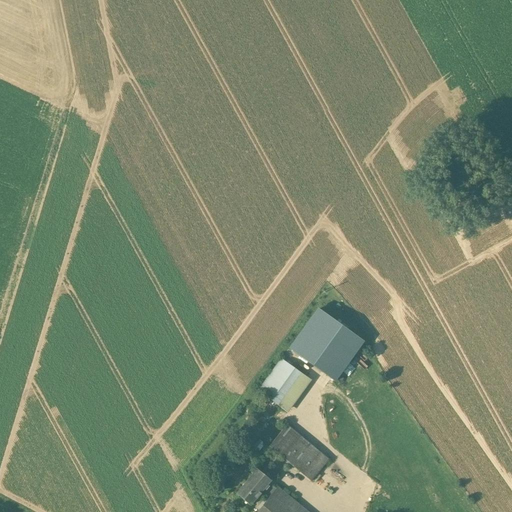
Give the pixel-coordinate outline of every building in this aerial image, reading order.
[(332,380),(362,340),(315,306),(285,346),(332,380)] [(280,359),(257,391),(284,411),(308,378),(280,359)] [(328,460),(286,425),(268,447),(310,481),(328,460)] [(255,469),(235,494),(249,505),(261,491),(269,481),(255,469)] [(269,481),(261,491),(268,497),(277,487),(269,481)] [(306,511),(277,487),(268,497),(256,511),(306,511)]
